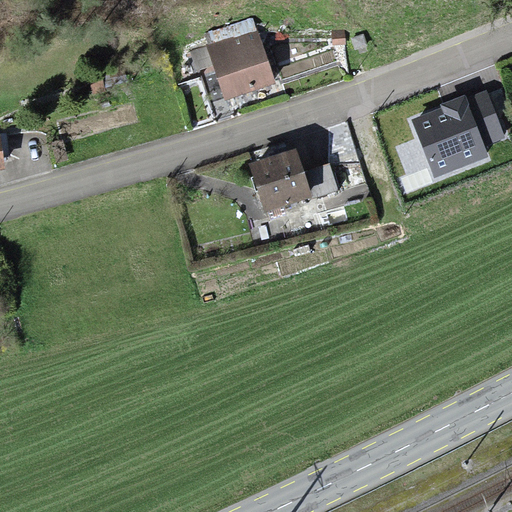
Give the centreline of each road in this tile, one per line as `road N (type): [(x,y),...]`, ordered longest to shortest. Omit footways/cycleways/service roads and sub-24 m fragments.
road 1 (residential): [(511,37),(222,141),(0,198)]
road 2 (primary): [(269,511),(511,392)]
